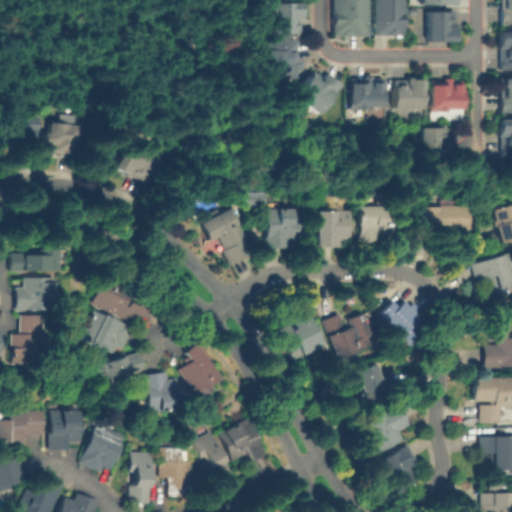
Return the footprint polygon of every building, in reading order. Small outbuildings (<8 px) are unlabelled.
[(300,0),(300,17),(298,17),(298,30),(270,29),(270,0),(300,0)] [(369,0),(369,36),(333,36),(333,0),(369,0)] [(405,0),(405,36),(374,35),(374,0),(405,0)] [(511,0),(511,21),(500,21),(500,0),(511,0)] [(454,12),(453,40),(427,40),(427,12),(454,12)] [(511,68),(500,68),(501,49),(497,49),(497,31),(511,31),(511,68)] [(299,58),(299,68),(294,68),(294,74),(263,74),(264,38),(295,38),(294,58),(299,58)] [(312,75),(321,82),(328,75),(342,86),(318,115),(294,96),(312,75)] [(381,85),(381,108),(350,108),(350,78),(367,79),(367,85),(381,85)] [(452,79),(452,81),(462,81),(462,113),(429,112),(430,81),(438,81),(438,79),(452,79)] [(511,79),(511,112),(501,112),(501,79),(511,79)] [(421,80),(421,107),(394,107),(394,80),(421,80)] [(20,110),(20,114),(32,114),(32,145),(20,145),(20,146),(1,146),(1,144),(0,144),(0,114),(1,114),(1,110),(20,110)] [(77,123),(73,156),(39,152),(43,131),(44,120),(77,123)] [(511,121),(511,151),(502,151),(502,121),(511,121)] [(446,136),(445,156),(420,156),(420,132),(443,132),(443,136),(446,136)] [(159,155),(145,183),(110,165),(124,138),(159,155)] [(264,190),(264,208),(242,208),(242,190),(264,190)] [(511,201),(511,237),(500,241),(495,225),(492,225),(491,220),(494,219),(490,207),(511,201)] [(391,204),(391,240),(381,240),(381,235),(377,235),(378,240),(358,240),(358,204),(391,204)] [(469,205),(469,229),(415,229),(415,205),(469,205)] [(287,246),(264,246),(264,208),(296,207),(296,237),(287,237),(287,246)] [(230,208),(251,252),(227,264),(220,249),(223,248),(217,236),(208,240),(199,223),(230,208)] [(339,239),(339,244),(316,244),(316,210),(347,209),(348,238),(339,239)] [(10,252),(56,253),(56,271),(9,269),(10,252)] [(502,252),(511,283),(495,288),(491,275),(475,280),(470,262),(502,252)] [(105,275),(150,297),(138,321),(93,300),(105,275)] [(53,276),(54,308),(15,309),(15,287),(23,287),(22,277),(53,276)] [(400,300),(407,307),(410,303),(420,314),(411,323),(418,331),(407,342),(378,312),(389,301),(394,306),(400,300)] [(131,329),(123,347),(117,344),(113,352),(83,337),(97,308),(133,326),(131,329)] [(315,334),(287,348),(276,327),(290,319),(289,316),(303,309),(315,334)] [(39,313),(40,357),(12,358),(11,332),(20,332),(20,313),(39,313)] [(362,313),(375,343),(339,358),(323,321),(338,315),(343,329),(350,326),(348,319),(362,313)] [(511,318),(511,364),(481,364),(481,342),(496,343),(496,339),(491,339),(491,323),(505,323),(505,318),(511,318)] [(195,342),(196,342),(216,371),(192,388),(178,368),(186,362),(183,359),(187,356),(184,350),(195,342)] [(138,350),(143,367),(126,373),(127,376),(97,385),(91,364),(138,350)] [(385,393),(366,399),(356,368),(375,361),(385,393)] [(165,369),(167,378),(177,376),(182,404),(159,408),(158,405),(148,406),(143,373),(165,369)] [(511,376),(511,404),(497,404),(497,420),(479,420),(479,403),(488,403),(488,398),(473,399),(473,377),(511,376)] [(24,402),(24,411),(42,411),(42,432),(24,432),(24,436),(0,436),(0,417),(13,417),(13,402),(24,402)] [(403,439),(373,455),(357,425),(396,404),(407,424),(398,429),(403,439)] [(60,405),(79,405),(78,432),(66,432),(65,446),(49,446),(50,410),(60,410),(60,405)] [(264,453),(235,468),(217,431),(246,416),(264,453)] [(94,422),(123,435),(111,463),(104,460),(99,470),(77,460),(94,422)] [(211,430),(212,430),(233,474),(214,484),(192,439),(211,430)] [(511,434),(511,467),(493,467),(493,451),(480,451),(480,434),(511,434)] [(167,494),(159,494),(157,446),(186,445),(187,494),(167,494)] [(409,463),(417,477),(395,489),(384,468),(380,470),(376,461),(406,445),(414,460),(409,463)] [(149,450),(148,501),(126,501),(126,450),(149,450)] [(0,455),(3,454),(5,459),(10,456),(12,461),(19,458),(25,472),(15,476),(17,481),(0,486),(0,455)] [(47,475),(62,481),(49,511),(26,511),(17,508),(28,481),(42,487),(47,475)] [(511,491),(511,511),(490,511),(490,508),(480,508),(479,491),(511,491)] [(75,492),(96,500),(91,511),(56,511),(63,495),(72,499),(75,492)]
